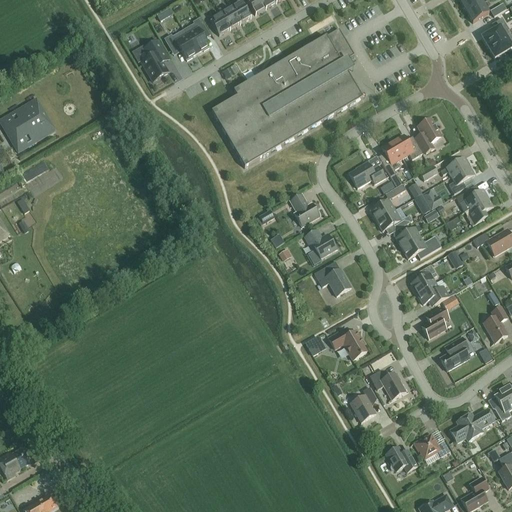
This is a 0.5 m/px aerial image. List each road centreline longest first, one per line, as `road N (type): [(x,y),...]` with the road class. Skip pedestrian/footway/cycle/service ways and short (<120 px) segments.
road 1 (residential): [(379,277),(324,185),(323,162),(372,122),(437,91)]
road 2 (residential): [(329,0),(170,91)]
road 3 (tertiary): [(101,511),(0,375)]
road 4 (residential): [(511,191),(463,107),(437,91)]
